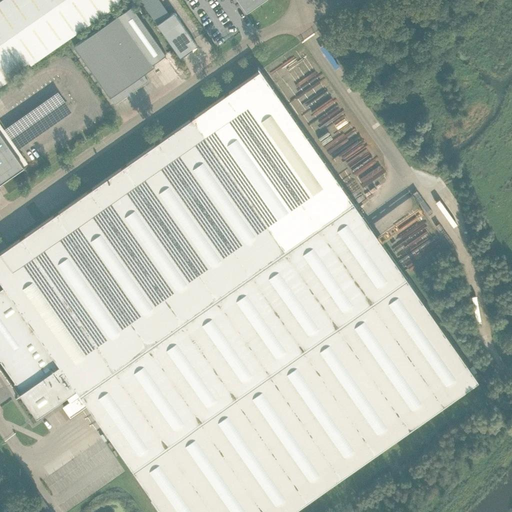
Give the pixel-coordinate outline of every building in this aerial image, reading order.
[(0,0),(0,85),(70,36),(121,0),(0,0)] [(239,0),(247,11),(262,0),(239,0)] [(132,5),(74,46),(115,104),(147,81),(142,74),(154,66),(152,63),(166,54),(132,5)] [(180,58),(197,46),(174,12),(157,24),(180,58)] [(257,67),(259,70),(0,252),(0,280),(4,287),(0,289),(0,361),(15,382),(12,384),(16,383),(19,393),(16,396),(20,394),(36,418),(67,397),(76,411),(86,404),(161,511),(290,511),(478,381),(258,67),(257,67)] [(0,183),(24,167),(0,131),(0,183)]
